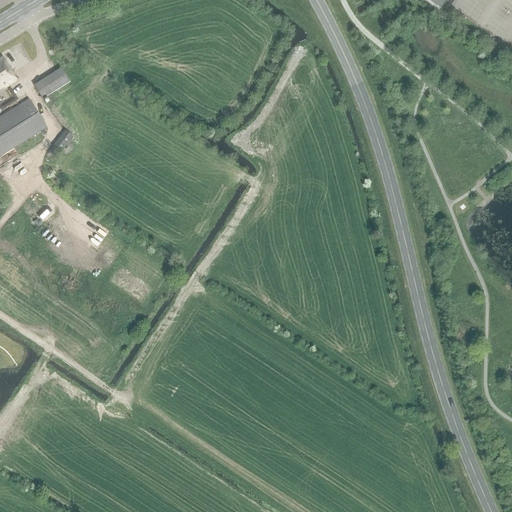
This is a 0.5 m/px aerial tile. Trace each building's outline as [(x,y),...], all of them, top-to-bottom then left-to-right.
[(427,0),(440,9),(444,3),(446,0),(427,0)] [(0,92),(17,82),(1,56),(0,56),(0,92)] [(69,82),(60,68),(33,85),(41,99),(69,82)] [(28,100),(0,117),(0,156),(46,128),(28,100)] [(72,137),(64,131),(52,146),(60,153),(72,137)]
